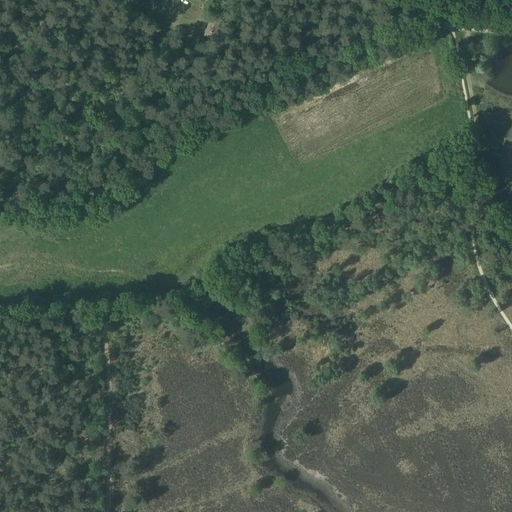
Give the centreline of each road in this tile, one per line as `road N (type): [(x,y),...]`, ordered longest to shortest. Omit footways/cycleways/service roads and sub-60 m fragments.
road 1 (track): [(111,511),(105,330),(112,316),(183,298),(334,232),(413,195),(475,151),(467,29)]
road 2 (track): [(0,178),(38,165),(111,115),(176,51)]
